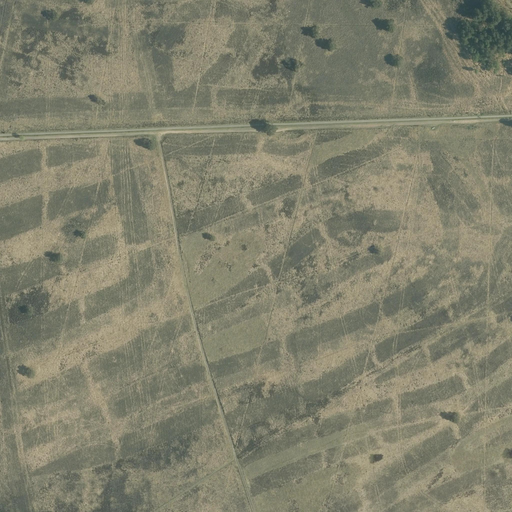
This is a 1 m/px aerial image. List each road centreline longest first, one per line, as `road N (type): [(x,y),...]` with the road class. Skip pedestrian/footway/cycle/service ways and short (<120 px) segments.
road 1 (track): [(0,141),(511,119)]
road 2 (track): [(235,459),(196,333),(156,129)]
